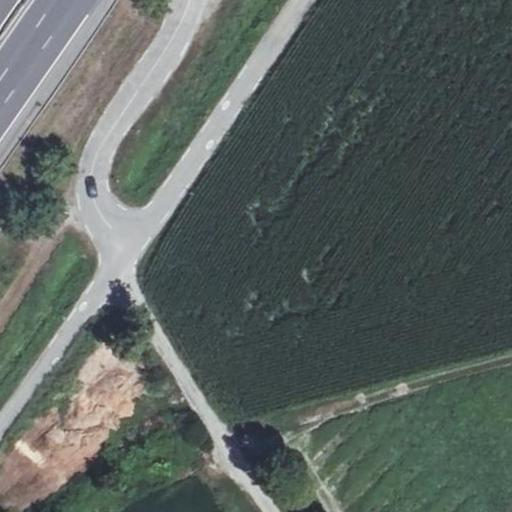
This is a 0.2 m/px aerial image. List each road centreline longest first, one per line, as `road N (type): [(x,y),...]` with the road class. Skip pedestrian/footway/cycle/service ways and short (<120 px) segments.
road 1 (track): [(511,341),(207,417)]
road 2 (unclassified): [(289,0),(121,252)]
road 3 (unclassified): [(121,252),(207,417),(270,511)]
road 4 (residential): [(190,0),(94,154),(88,182),(121,252)]
road 5 (unclassified): [(121,252),(0,420)]
